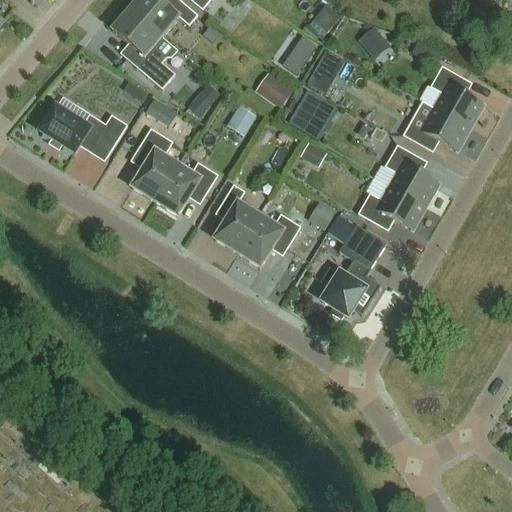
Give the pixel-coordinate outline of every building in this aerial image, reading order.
[(170,13),(168,12),(154,0),(141,0),(130,15),(162,42),(179,22),(189,30),(198,21),(178,4),(170,13)] [(185,0),(202,15),(211,5),(205,0),(185,0)] [(454,0),(463,8),(470,0),(454,0)] [(326,9),(307,32),(321,44),(340,21),(326,9)] [(162,94),(175,79),(162,68),(166,63),(153,52),(162,42),(130,15),(112,35),(135,54),(126,64),(162,94)] [(219,39),(209,32),(203,40),(212,47),(219,39)] [(374,32),(358,45),(374,65),(390,51),(374,32)] [(292,58),(316,69),(325,48),(301,38),(292,58)] [(331,52),(311,85),(331,97),(351,63),(331,52)] [(471,134),(484,110),(458,96),(464,85),(442,72),(430,92),(441,99),(433,113),(471,134)] [(293,95),(268,77),(255,97),(280,114),(293,95)] [(142,107),(147,98),(140,94),(135,102),(142,107)] [(200,123),(213,107),(201,96),(187,112),(200,123)] [(308,139),(326,108),(308,97),(290,128),(308,139)] [(154,103),(145,117),(168,131),(177,117),(154,103)] [(256,121),(238,110),(226,131),(244,141),(256,121)] [(55,112),(40,136),(75,158),(80,151),(104,167),(128,130),(112,120),(106,130),(89,119),(83,129),(55,112)] [(457,157),(471,134),(433,113),(420,136),(409,129),(403,141),(425,153),(432,142),(457,157)] [(155,207),(175,174),(177,171),(164,162),(173,148),(151,134),(135,160),(148,168),(132,193),(155,207)] [(327,158),(309,148),(300,161),(318,172),(327,158)] [(426,212),(439,189),(413,175),(420,164),(397,151),(385,172),(396,179),(389,191),(426,212)] [(218,181),(198,168),(191,179),(177,171),(175,174),(155,207),(178,221),(193,196),(204,203),(218,181)] [(238,258),(258,226),(260,222),(238,208),(245,197),(234,190),(220,212),(230,219),(215,244),(238,258)] [(426,212),(389,191),(381,205),(369,199),(358,219),(381,232),(387,221),(412,236),(426,212)] [(337,215),(320,205),(307,225),(324,235),(337,215)] [(301,232),(281,220),(274,231),(260,222),(258,226),(238,258),(260,273),(276,248),(287,254),(301,232)] [(370,274),(378,262),(386,248),(357,230),(348,243),(339,257),(353,266),(344,280),(339,278),(338,279),(329,273),(320,287),(330,293),(321,306),(333,313),(330,318),(341,324),(344,320),(348,323),(353,315),(362,321),(381,291),(367,282),(371,275),(370,274)]
